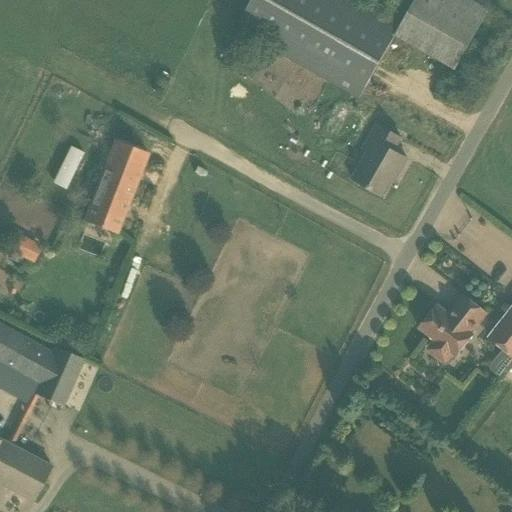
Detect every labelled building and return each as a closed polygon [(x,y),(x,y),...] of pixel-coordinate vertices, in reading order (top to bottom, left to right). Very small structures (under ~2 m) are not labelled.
[(360,99),(395,36),(455,70),(489,12),(467,0),(394,0),(383,20),(348,0),(252,0),(237,29),(360,99)] [(161,71),(151,89),(162,96),(172,78),(161,71)] [(401,138),(377,125),(363,150),(368,153),(352,180),(382,197),(395,173),(399,175),(407,159),(394,152),(401,138)] [(115,146),(86,222),(117,233),(145,157),(115,146)] [(18,237),(10,255),(34,267),(42,249),(18,237)] [(472,334),(488,314),(464,295),(449,315),(438,306),(419,329),(435,342),(431,347),(431,354),(441,362),(448,361),(452,356),(455,358),(474,335),(472,334)] [(492,372),(502,380),(511,367),(511,308),(489,338),(504,350),(491,366),(492,372)] [(0,389),(32,408),(39,395),(63,406),(83,362),(53,348),(51,351),(0,324),(0,389)] [(51,466),(0,439),(0,484),(32,502),(51,466)]
